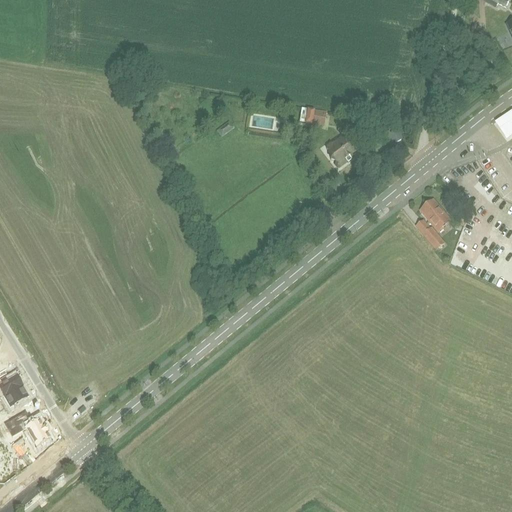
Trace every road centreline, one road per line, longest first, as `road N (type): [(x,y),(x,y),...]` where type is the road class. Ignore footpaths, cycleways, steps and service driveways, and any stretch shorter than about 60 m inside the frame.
road 1 (tertiary): [(80,450),(511,98)]
road 2 (unclassified): [(80,450),(0,318)]
road 3 (track): [(426,151),(456,0)]
